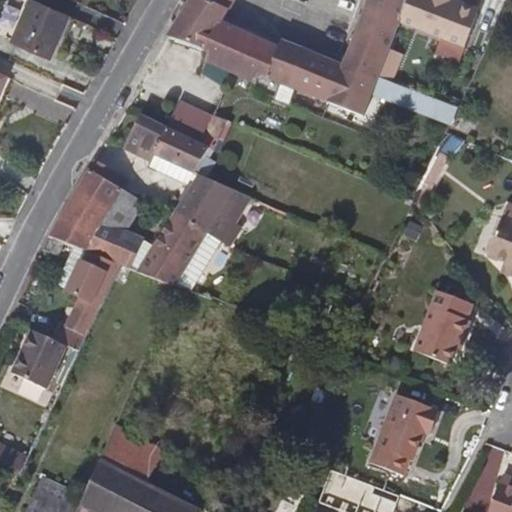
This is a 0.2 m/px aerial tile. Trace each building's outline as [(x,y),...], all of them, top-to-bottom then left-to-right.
[(43,58),(62,14),(29,0),(23,0),(5,42),(43,58)] [(288,86),(302,50),(278,42),(274,47),(221,23),(234,1),(232,0),(187,0),(165,38),(205,54),(203,64),(250,83),(249,89),(275,99),(280,84),(288,86)] [(386,43),(395,19),(402,0),(360,0),(358,7),(349,31),(337,63),(336,65),(372,79),(373,74),(382,56),(386,43)] [(461,45),(473,11),(470,5),(458,1),(454,3),(450,3),(444,0),(402,0),(395,19),(461,45)] [(325,59),(302,50),(288,86),(307,95),(326,102),(343,109),(341,118),(352,122),(354,123),(357,121),(367,93),(372,79),(336,65),(337,63),(325,59)] [(453,103),(373,74),(372,79),(367,93),(377,96),(446,120),(453,103)] [(207,147),(164,129),(135,116),(121,148),(147,161),(152,153),(180,166),(178,175),(195,183),(176,212),(210,232),(224,241),(233,246),(243,231),(237,225),(254,197),(201,173),(196,171),(207,147)] [(219,139),(226,122),(209,116),(203,133),(211,137),(219,139)] [(84,251),(119,188),(107,179),(113,169),(94,158),(85,173),(71,196),(55,224),(47,237),(71,246),(84,251)] [(129,267),(142,241),(122,230),(138,200),(119,188),(84,251),(120,264),(129,267)] [(175,284),(210,232),(176,212),(138,271),(175,284)] [(511,273),(511,217),(497,212),(482,252),(495,257),(509,262),(505,271),(511,273)] [(191,290),(224,241),(210,232),(175,284),(191,290)] [(65,290),(84,251),(71,246),(52,285),(65,290)] [(78,351),(120,264),(84,251),(65,290),(77,297),(67,323),(60,320),(52,339),(67,346),(78,351)] [(505,271),(509,262),(495,257),(491,266),(505,271)] [(465,334),(472,318),(468,315),(467,312),(473,300),(435,285),(412,347),(449,361),(460,333),(465,334)] [(48,390),(67,346),(52,339),(30,330),(11,374),(48,390)] [(411,458),(421,432),(427,433),(437,407),(394,392),(368,461),(401,474),(406,459),(411,458)] [(196,511),(201,504),(151,482),(167,445),(115,421),(88,480),(73,511),(196,511)] [(20,471),(27,455),(0,444),(0,462),(15,469),(20,471)] [(334,511),(374,511),(382,489),(326,467),(312,503),(334,511)] [(511,475),(503,472),(501,479),(511,483),(511,475)] [(511,511),(511,483),(501,479),(487,511),(511,511)]
